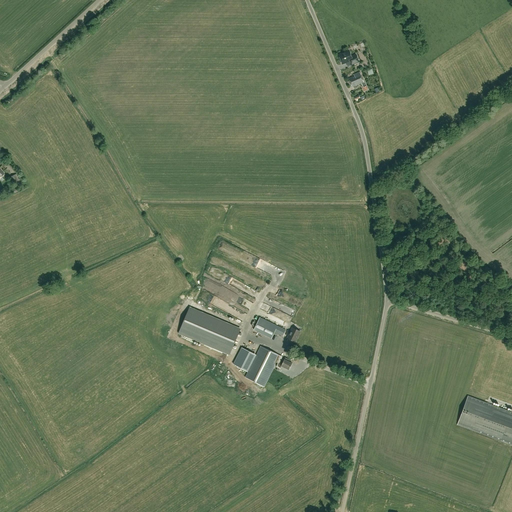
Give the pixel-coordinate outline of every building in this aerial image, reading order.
[(352,56),(349,50),(344,52),(345,53),(339,56),(342,64),(343,64),(344,64),(346,63),(349,61),(351,65),(360,61),(356,54),(352,56)] [(352,88),(364,83),(359,72),(353,74),(354,76),(348,78),(352,88)] [(18,187),(22,186),(16,174),(9,177),(13,185),(16,183),(18,187)] [(229,354),(240,329),(189,308),(179,333),(229,354)] [(243,321),(247,324),(251,317),(246,315),(243,321)] [(278,326),(260,317),(254,329),(271,338),(278,326)] [(287,327),(289,323),(278,317),(276,322),(287,327)] [(300,332),(293,328),(287,338),(295,342),(300,332)] [(267,343),(270,338),(254,330),(251,335),(267,343)] [(237,365),(247,370),(256,352),(242,346),(234,362),(238,364),(237,365)] [(278,363),(279,363),(281,359),(282,357),(261,347),(246,378),(264,386),(276,362),(278,363)] [(284,361),(281,359),(279,363),(278,363),(276,367),(280,369),(281,366),(289,370),(292,363),(288,361),(289,359),(285,358),(284,361)] [(511,412),(468,396),(458,425),(511,445),(511,412)]
